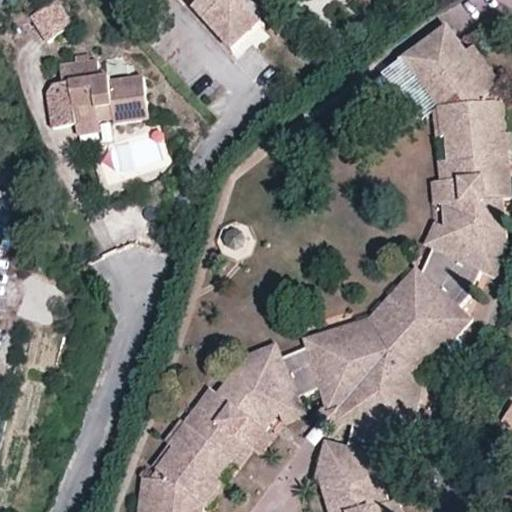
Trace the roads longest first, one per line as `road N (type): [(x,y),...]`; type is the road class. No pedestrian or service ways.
road 1 (residential): [(59,511),(137,311),(121,272)]
road 2 (residential): [(153,0),(242,98)]
